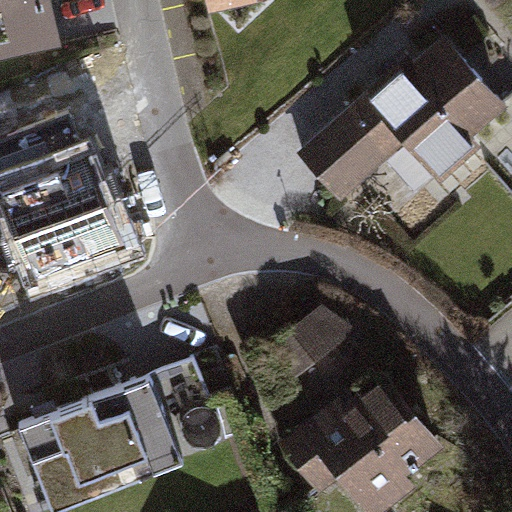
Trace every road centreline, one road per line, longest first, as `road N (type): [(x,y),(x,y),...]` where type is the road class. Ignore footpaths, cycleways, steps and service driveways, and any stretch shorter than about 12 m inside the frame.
road 1 (residential): [(511,416),(458,348),(355,266),(295,253),(206,265)]
road 2 (residential): [(206,265),(183,203),(139,0)]
road 3 (residential): [(206,265),(0,347)]
